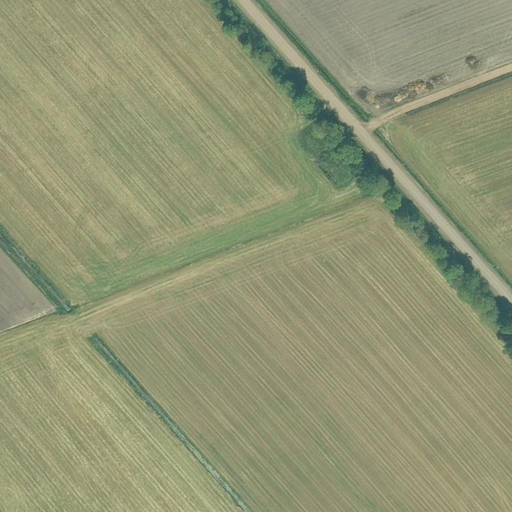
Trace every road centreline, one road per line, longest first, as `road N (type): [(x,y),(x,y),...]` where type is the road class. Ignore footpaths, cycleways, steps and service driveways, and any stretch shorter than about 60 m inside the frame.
road 1 (tertiary): [(511,300),(240,0)]
road 2 (track): [(360,132),(511,74)]
